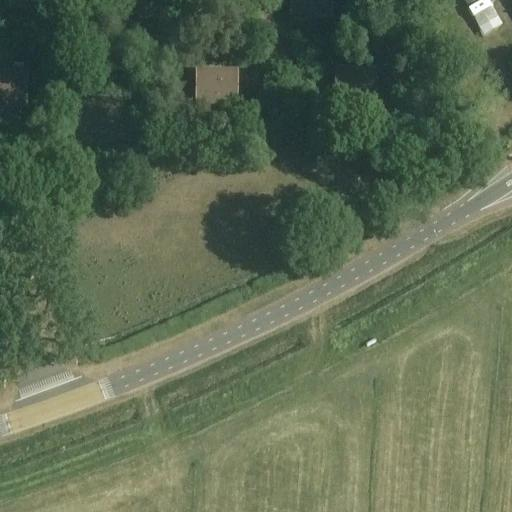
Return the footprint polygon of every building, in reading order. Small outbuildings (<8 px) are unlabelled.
[(159,0),(120,0),(120,15),(159,15),(159,0)] [(331,0),(292,0),(292,14),(331,15),(331,0)] [(27,74),(0,73),(0,101),(9,102),(9,110),(26,110),(27,74)] [(376,73),(337,73),(337,102),(376,102),(376,73)] [(237,75),(198,75),(197,103),(237,104),(237,75)] [(121,104),(81,104),(81,132),(120,133),(121,104)]
